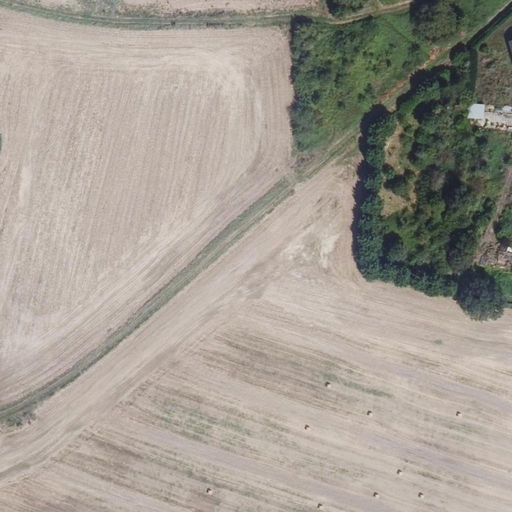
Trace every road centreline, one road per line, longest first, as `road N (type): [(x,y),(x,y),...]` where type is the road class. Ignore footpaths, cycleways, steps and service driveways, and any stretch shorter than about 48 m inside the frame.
road 1 (track): [(509,0),(366,112),(158,300),(0,416)]
road 2 (track): [(415,0),(356,17),(289,21),(100,19),(0,0)]
